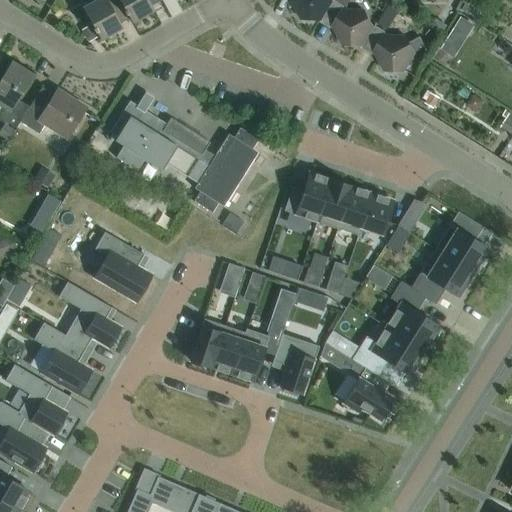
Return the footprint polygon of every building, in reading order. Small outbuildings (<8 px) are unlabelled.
[(119,0),(95,0),(82,8),(93,28),(91,29),(94,33),(96,32),(100,40),(121,28),(117,20),(127,15),(128,14),(119,0)] [(160,0),(161,0),(160,0),(119,0),(128,14),(127,15),(131,23),(153,11),(148,3),(152,0),(160,0)] [(320,20),(332,1),(331,2),(330,0),(291,0),(291,1),(301,18),(320,19),(320,20)] [(362,46),(373,28),(363,11),(343,10),(344,6),(334,0),(332,1),(320,20),(320,23),(330,28),(333,27),(342,44),(362,45),(362,46)] [(460,18),(454,27),(467,36),(473,26),(460,18)] [(436,19),(431,26),(441,32),(445,25),(436,19)] [(373,28),(362,46),(362,48),(371,54),(374,53),(384,70),(404,71),(414,54),(413,52),(425,46),(420,36),(408,42),(405,36),(385,36),(385,32),(376,27),(373,28)] [(444,55),(439,63),(447,68),(450,63),(449,58),(444,55)] [(0,118),(15,128),(19,122),(29,107),(18,100),(33,75),(11,61),(0,77),(0,105),(2,107),(0,109),(0,118)] [(29,107),(19,122),(38,134),(44,124),(49,127),(66,138),(85,108),(57,90),(53,95),(41,87),(29,107)] [(110,132),(117,136),(114,141),(123,147),(116,158),(137,171),(144,160),(161,170),(165,163),(198,184),(194,189),(199,192),(193,202),(211,213),(217,203),(223,207),(257,153),(252,149),(258,140),(239,128),(233,138),(228,134),(214,156),(204,150),(209,142),(170,118),(166,124),(144,110),(151,99),(144,95),(145,93),(144,92),(136,105),(129,101),(110,132)] [(483,101),(474,95),(468,104),(478,110),(483,101)] [(500,128),(511,134),(511,117),(509,115),(510,113),(506,110),(502,116),(506,118),(500,128)] [(14,130),(5,124),(0,131),(0,136),(7,141),(14,130)] [(47,188),(55,176),(41,167),(33,179),(47,188)] [(292,187),(284,211),(316,222),(330,180),(309,173),(303,191),(292,187)] [(330,180),(316,222),(337,229),(351,187),(330,180)] [(351,187),(337,229),(358,236),(361,228),(360,228),(371,194),(351,187)] [(371,194),(360,228),(361,228),(381,235),(393,201),(371,194)] [(452,226),(480,243),(499,211),(472,194),(452,226)] [(449,225),(434,249),(475,274),(482,263),(479,261),(486,249),(449,225)] [(106,256),(93,278),(135,302),(151,275),(142,269),(137,266),(143,255),(104,232),(94,249),(106,256)] [(6,239),(0,241),(0,258),(0,259),(12,254),(6,239)] [(38,246),(30,259),(42,266),(49,253),(38,246)] [(434,249),(419,273),(457,296),(464,284),(468,286),(475,274),(434,249)] [(274,257),(269,270),(283,275),(288,262),(274,257)] [(228,264),(223,278),(239,283),(244,269),(228,264)] [(308,268),(303,282),(317,287),(322,273),(308,268)] [(2,278),(0,281),(0,306),(1,306),(13,285),(2,278)] [(67,282),(58,296),(80,309),(64,335),(64,336),(85,348),(91,338),(97,341),(108,348),(120,327),(109,321),(105,318),(111,308),(67,282)] [(342,285),(339,294),(351,299),(357,290),(342,285)] [(18,307),(24,296),(13,290),(7,300),(18,307)] [(400,303),(385,327),(423,350),(428,341),(432,344),(439,332),(436,330),(438,327),(400,303)] [(5,304),(0,311),(0,330),(4,332),(16,310),(5,304)] [(203,318),(189,360),(211,367),(225,326),(203,318)] [(43,322),(33,340),(53,351),(41,373),(76,395),(91,370),(83,366),(77,362),(85,348),(64,336),(64,335),(43,322)] [(225,326),(211,367),(231,374),(245,333),(244,332),(225,326)] [(385,327),(371,351),(408,374),(410,370),(414,372),(421,361),(418,358),(423,350),(385,327)] [(245,333),(231,374),(253,382),(268,336),(246,329),(244,332),(245,333)] [(282,332),(272,360),(285,364),(276,389),(300,397),(317,343),(282,332)] [(14,365),(5,380),(29,394),(18,412),(17,413),(49,431),(48,432),(53,435),(55,432),(58,434),(64,424),(60,422),(66,412),(62,410),(69,397),(14,365)] [(358,378),(342,403),(357,412),(360,408),(379,420),(392,400),(358,378)] [(0,401),(0,424),(8,429),(0,443),(0,453),(31,472),(33,469),(36,471),(43,459),(40,457),(45,448),(41,445),(48,432),(49,431),(17,413),(18,412),(0,401)] [(0,474),(0,500),(18,511),(29,492),(0,474)] [(136,490),(126,511),(147,511),(151,503),(171,511),(214,511),(218,503),(213,501),(204,497),(178,485),(178,487),(172,485),(173,483),(158,477),(157,476),(149,495),(136,489),(136,490)] [(0,500),(0,511),(17,511),(18,511),(0,500)] [(214,511),(239,511),(237,511),(236,511),(234,511),(231,511),(232,509),(218,503),(214,511)]
